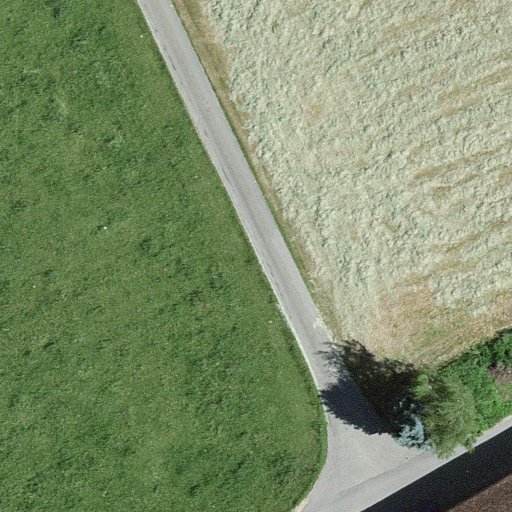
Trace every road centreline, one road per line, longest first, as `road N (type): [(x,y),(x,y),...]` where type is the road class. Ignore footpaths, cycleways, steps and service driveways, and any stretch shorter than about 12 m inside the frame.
road 1 (track): [(158,0),(388,492)]
road 2 (unclassified): [(388,492),(511,429)]
